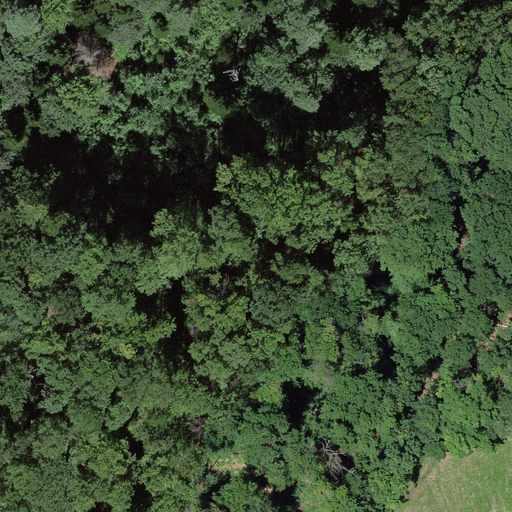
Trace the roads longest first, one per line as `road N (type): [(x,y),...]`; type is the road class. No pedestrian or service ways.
road 1 (track): [(447,511),(416,422),(411,356),(426,298),(511,159)]
road 2 (track): [(148,0),(68,126),(0,189)]
